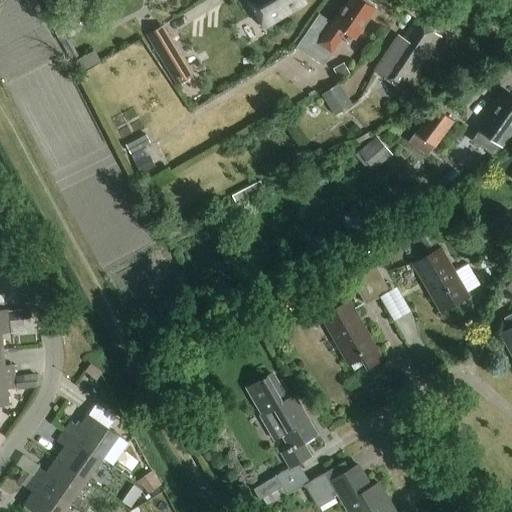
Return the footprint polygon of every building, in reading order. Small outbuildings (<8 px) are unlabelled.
[(299,0),(246,0),(263,28),(303,5),(300,0),(299,0)] [(296,48),(308,57),(322,66),(329,55),(344,33),(354,40),(374,11),(370,8),(371,4),(365,0),(363,0),(362,2),(358,0),(348,0),(342,10),(339,8),(329,23),(318,16),(296,48)] [(49,23),(48,23),(60,44),(72,37),(61,16),(49,23)] [(373,72),(376,74),(404,92),(426,57),(422,55),(435,34),(415,22),(404,39),(398,35),(373,72)] [(145,36),(176,86),(193,76),(162,26),(145,36)] [(342,64),(333,69),(339,79),(348,74),(342,64)] [(339,85),(321,96),(334,116),(352,105),(339,85)] [(511,130),(511,97),(506,93),(478,131),(471,141),(493,157),(511,130)] [(454,123),(435,109),(415,134),(434,148),(454,123)] [(145,136),(125,146),(130,155),(150,144),(145,136)] [(376,137),(357,153),(373,171),(392,155),(376,137)] [(143,158),(133,163),(140,175),(150,170),(143,158)] [(259,181),(231,197),(235,204),(263,189),(259,181)] [(359,216),(342,224),(348,237),(365,229),(359,216)] [(442,313),(468,298),(440,249),(414,265),(442,313)] [(363,270),(378,298),(388,292),(373,264),(363,270)] [(378,298),(363,270),(350,277),(365,305),(378,298)] [(279,305),(270,310),(277,322),(291,314),(286,305),(284,302),(279,305)] [(381,361),(348,302),(321,317),(349,366),(361,359),(366,369),(381,361)] [(240,305),(222,314),(226,322),(244,313),(240,305)] [(502,334),(511,353),(511,315),(505,319),(510,330),(502,334)] [(0,323),(0,351),(2,351),(1,336),(9,335),(7,322),(0,323)] [(0,351),(0,379),(13,378),(12,366),(4,367),(2,351),(0,351)] [(36,375),(16,377),(17,391),(38,389),(36,375)] [(248,390),(255,401),(264,417),(259,419),(273,443),(283,437),(290,448),(280,454),(289,469),(309,456),(302,444),(316,436),(292,397),(286,401),(272,376),(248,390)] [(13,378),(0,379),(0,407),(8,406),(6,390),(14,390),(13,378)] [(63,433),(101,460),(118,436),(87,415),(77,429),(69,423),(63,433)] [(64,448),(55,461),(86,482),(101,460),(63,433),(56,443),(64,448)] [(70,505),(86,482),(55,461),(46,474),(38,469),(32,478),(32,479),(70,505)] [(329,481),(346,511),(393,511),(377,484),(370,489),(356,465),(329,481)] [(65,511),(70,505),(32,479),(32,478),(24,472),(17,483),(32,493),(23,506),(32,511),(65,511)] [(149,474),(139,481),(147,494),(157,487),(149,474)] [(275,477),(253,491),(260,502),(262,500),(267,508),(291,493),(286,485),(281,487),(275,477)] [(128,494),(137,499),(141,492),(133,487),(128,494)]
